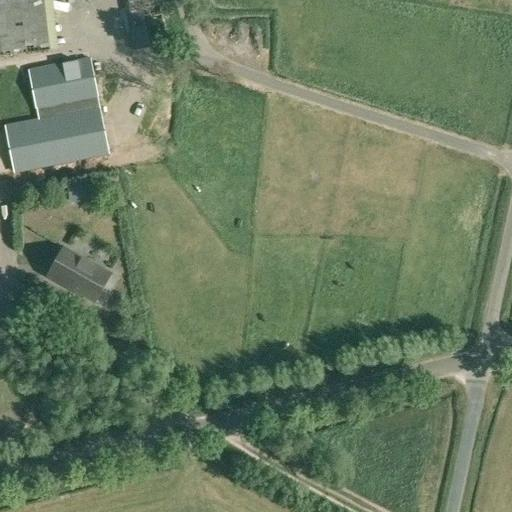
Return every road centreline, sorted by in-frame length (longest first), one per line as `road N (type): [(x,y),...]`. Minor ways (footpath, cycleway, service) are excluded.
road 1 (unknown): [(511,157),(205,48),(121,49),(86,20)]
road 2 (unclassified): [(198,427),(482,359)]
road 3 (unclassified): [(198,427),(0,313)]
road 4 (unclassified): [(0,477),(198,427)]
road 5 (track): [(365,511),(198,427)]
road 6 (unclassified): [(450,511),(482,359)]
road 7 (unclassified): [(482,359),(511,227)]
